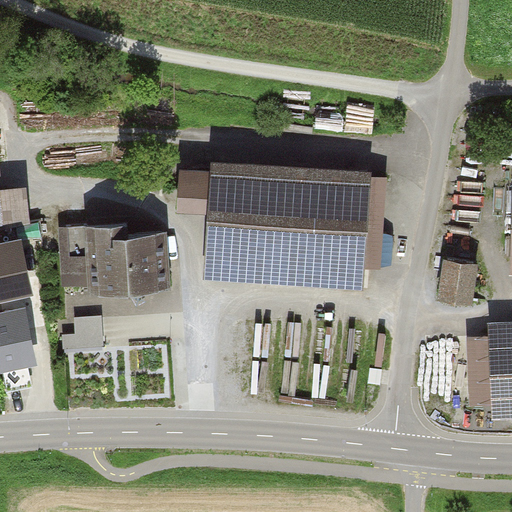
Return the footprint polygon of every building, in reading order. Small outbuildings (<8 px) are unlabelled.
[(385,176),(223,161),(212,277),(374,292),(385,176)] [(17,195),(0,197),(0,227),(22,223),(17,195)] [(168,284),(165,231),(128,234),(127,221),(67,225),(70,271),(91,269),(92,289),(168,284)] [(19,243),(0,247),(0,289),(28,284),(19,243)] [(479,262),(445,256),(438,298),(472,304),(479,262)] [(74,324),(63,324),(62,340),(103,340),(103,307),(74,307),(74,324)] [(0,363),(26,358),(17,313),(0,316),(0,363)] [(511,333),(493,334),(497,413),(511,412),(511,333)]
